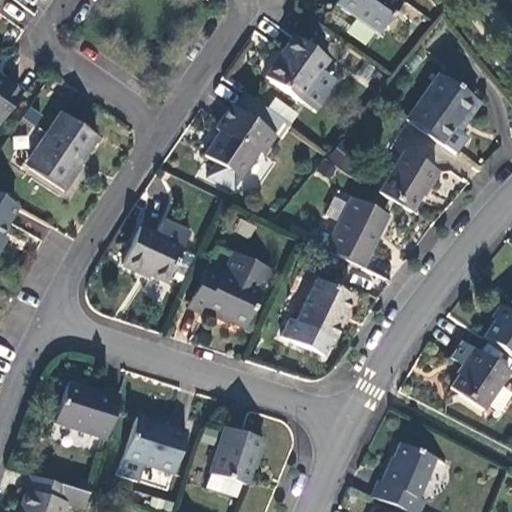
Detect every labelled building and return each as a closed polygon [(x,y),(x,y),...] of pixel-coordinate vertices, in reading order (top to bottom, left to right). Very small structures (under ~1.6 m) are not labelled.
[(338,0),(334,6),(377,35),(400,1),(398,0),(338,0)] [(291,37),(263,78),(313,113),(334,82),(319,71),(326,61),(291,37)] [(455,128),(473,101),(436,75),(405,120),(442,146),(455,128)] [(0,81),(0,122),(20,93),(5,83),(4,84),(0,81)] [(477,104),(473,101),(455,128),(459,130),(477,104)] [(203,155),(214,163),(205,177),(231,189),(256,153),(261,156),(274,137),(230,107),(215,129),(221,134),(216,142),(214,140),(203,155)] [(73,172),(77,167),(96,139),(59,114),(44,135),(48,138),(27,168),(62,192),(75,174),(73,172)] [(27,168),(48,138),(44,135),(23,165),(27,168)] [(375,193),(409,212),(423,188),(426,190),(436,173),(400,152),(375,193)] [(0,246),(4,239),(0,236),(0,234),(15,208),(0,199),(0,246)] [(387,218),(348,199),(323,251),(362,269),(387,218)] [(140,271),(149,276),(165,283),(181,248),(138,228),(121,266),(139,274),(140,271)] [(237,276),(259,287),(267,270),(232,254),(222,276),(235,282),(237,276)] [(262,288),(259,287),(237,276),(235,282),(222,276),(205,268),(187,308),(201,314),(202,312),(217,319),(217,318),(228,322),(243,329),(262,288)] [(349,297),(313,281),(294,323),(288,320),(279,338),(322,358),(330,341),(332,341),(339,326),(337,325),(349,297)] [(481,338),(511,358),(511,295),(503,310),(500,308),(481,338)] [(507,373),(461,342),(450,359),(463,367),(449,389),(482,411),(507,373)] [(65,383),(53,424),(104,440),(118,395),(103,390),(102,395),(65,383)] [(135,419),(121,459),(171,475),(185,432),(166,426),(165,429),(135,419)] [(223,429),(208,475),(239,484),(244,486),(252,458),(255,458),(260,441),(223,429)] [(370,498),(403,511),(417,511),(422,502),(416,499),(432,460),(397,445),(388,468),(387,468),(380,483),(377,482),(370,498)] [(235,498),(239,484),(208,475),(203,488),(235,498)] [(82,510),(86,495),(30,477),(18,511),(60,511),(63,504),(82,510)]
